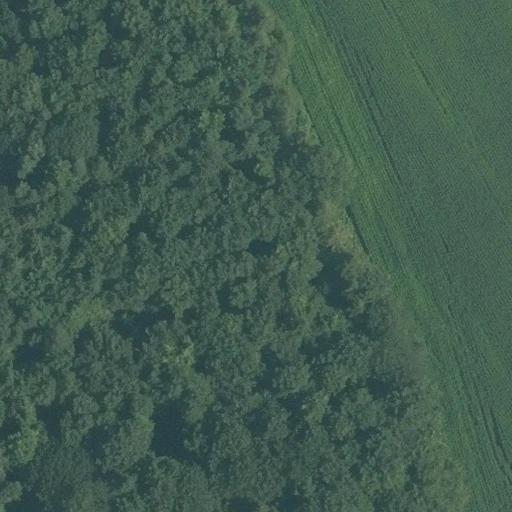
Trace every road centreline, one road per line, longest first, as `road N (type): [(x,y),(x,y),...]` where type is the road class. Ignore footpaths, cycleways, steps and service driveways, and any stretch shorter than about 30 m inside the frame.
road 1 (track): [(22,0),(63,46),(222,429)]
road 2 (track): [(222,429),(398,325)]
road 3 (track): [(71,511),(222,429)]
